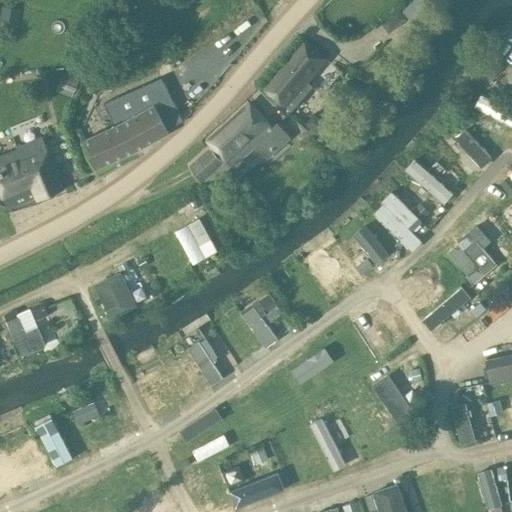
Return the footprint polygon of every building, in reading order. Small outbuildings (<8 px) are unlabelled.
[(437,0),(412,0),(402,11),(419,28),(436,11),(431,7),(437,0)] [(19,9),(3,6),(1,17),(17,21),(19,9)] [(314,86),(307,80),(325,59),(306,42),(265,88),(291,112),(314,86)] [(159,78),(103,103),(113,126),(107,129),(82,141),(95,167),(134,148),(135,151),(169,132),(167,129),(182,121),(159,78)] [(511,107),(482,94),(476,108),(511,123),(511,107)] [(271,128),(249,103),(207,140),(212,145),(189,166),(207,187),(209,186),(225,203),(233,196),(217,179),(254,146),(267,160),(292,138),(277,122),(271,128)] [(333,129),(314,114),(307,124),(326,139),(333,129)] [(464,125),(439,150),(450,161),(458,153),(477,173),(495,157),(464,125)] [(0,156),(0,189),(7,208),(36,197),(38,200),(63,189),(42,137),(17,147),(18,150),(0,156)] [(445,204),(455,193),(417,157),(407,168),(445,204)] [(511,195),(511,179),(509,176),(500,182),(511,196),(511,195)] [(190,199),(195,208),(202,204),(197,195),(190,199)] [(511,202),(502,208),(511,223),(511,202)] [(414,213),(421,220),(429,211),(422,204),(414,213)] [(194,263),(219,250),(201,215),(176,228),(194,263)] [(377,263),(391,252),(368,223),(354,234),(377,263)] [(447,248),(474,284),(500,264),(488,248),(494,243),(479,224),(447,248)] [(368,259),(357,267),(362,274),(373,266),(368,259)] [(432,259),(408,279),(418,290),(442,271),(432,259)] [(132,268),(129,260),(117,266),(121,273),(132,268)] [(463,283),(424,319),(434,330),(473,295),(463,283)] [(272,288),(241,311),(267,346),(280,336),(269,322),(287,309),(272,288)] [(386,346),(405,334),(384,301),(373,308),(378,315),(369,320),(386,346)] [(32,306),(37,319),(48,315),(42,302),(32,306)] [(471,309),(477,316),(486,309),(480,302),(471,309)] [(227,309),(231,324),(244,321),(240,305),(227,309)] [(500,309),(465,330),(472,341),(506,320),(500,309)] [(215,326),(240,362),(251,354),(227,318),(215,326)] [(227,377),(216,360),(222,357),(202,324),(183,336),(213,385),(227,377)] [(511,354),(484,360),(489,385),(511,379),(511,354)] [(164,367),(137,381),(152,412),(192,393),(182,372),(169,378),(164,367)] [(399,424),(424,409),(400,368),(375,383),(399,424)] [(365,445),(392,433),(373,392),(346,405),(365,445)] [(501,393),(488,397),(498,432),(511,429),(501,393)] [(463,444),(478,440),(467,401),(452,406),(463,444)] [(73,410),(78,423),(99,414),(94,402),(73,410)] [(196,431),(203,443),(244,417),(236,405),(196,431)] [(93,432),(100,449),(141,432),(134,415),(93,432)] [(312,423),(334,471),(348,465),(325,417),(312,423)] [(53,423),(40,430),(56,457),(69,450),(53,423)] [(1,442),(22,487),(36,480),(22,451),(36,444),(29,429),(1,442)] [(266,444),(253,445),(255,462),(268,460),(266,444)] [(117,472),(124,485),(155,468),(148,456),(117,472)] [(203,511),(214,511),(217,511),(204,475),(218,470),(214,457),(188,466),(203,511)] [(496,468),(481,470),(487,510),(503,507),(496,468)] [(279,470),(231,490),(238,508),(286,488),(279,470)] [(441,511),(431,472),(412,477),(421,511),(441,511)] [(448,479),(456,511),(472,511),(463,475),(448,479)] [(71,511),(76,511),(112,494),(105,480),(65,500),(71,511)] [(371,509),(381,507),(382,511),(411,511),(405,483),(367,492),(371,509)] [(151,511),(172,500),(166,489),(129,509),(130,511),(151,511)] [(344,505),(346,511),(362,511),(359,500),(344,505)]
